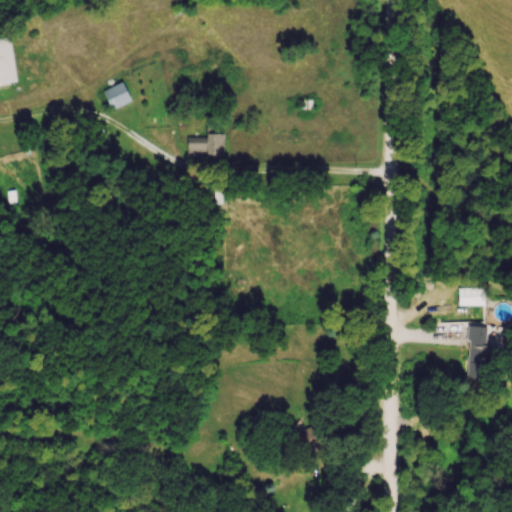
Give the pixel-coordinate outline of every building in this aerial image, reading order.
[(0,32),(0,85),(14,84),(8,32),(0,32)] [(141,96),(132,78),(102,93),(111,111),(141,96)] [(187,157),(215,157),(215,137),(187,137),(187,157)] [(458,290),(458,307),(484,307),(484,290),(458,290)] [(495,347),(467,346),(466,380),(494,381),(495,347)] [(307,459),(333,455),(328,425),(302,430),(307,459)]
